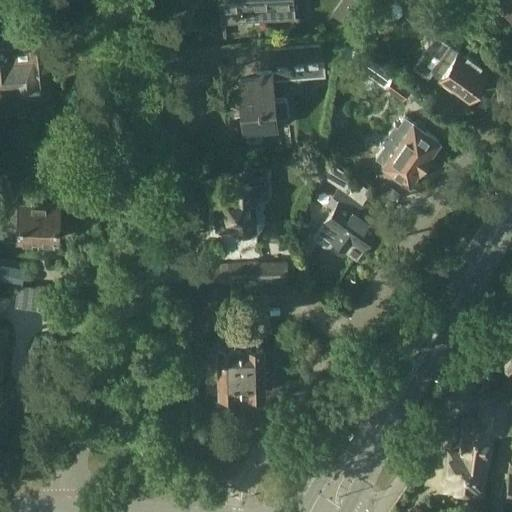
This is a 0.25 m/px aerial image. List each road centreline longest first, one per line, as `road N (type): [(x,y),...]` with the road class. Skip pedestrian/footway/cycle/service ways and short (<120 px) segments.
road 1 (residential): [(57,511),(115,331),(128,206),(120,0)]
road 2 (residential): [(511,101),(291,421)]
road 3 (primary): [(331,511),(511,217)]
road 4 (residential): [(391,489),(511,312)]
